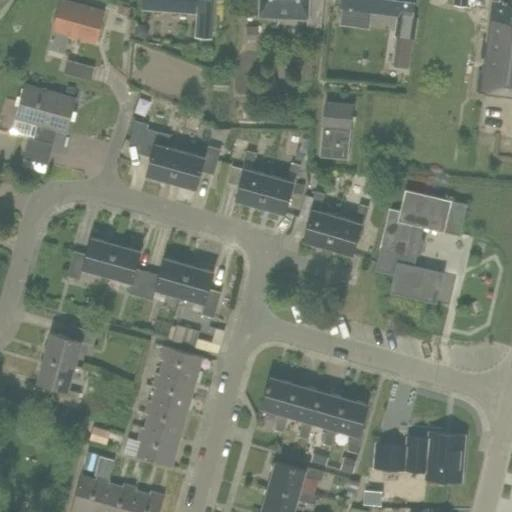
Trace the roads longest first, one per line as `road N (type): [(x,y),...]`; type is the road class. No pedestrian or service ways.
road 1 (residential): [(246,320),(260,270),(256,239),(83,188),(49,192),(29,213),(0,318)]
road 2 (residential): [(511,396),(246,320)]
road 3 (residential): [(193,511),(246,320)]
